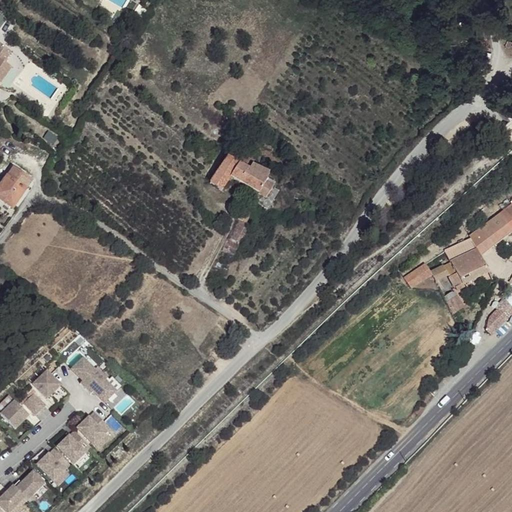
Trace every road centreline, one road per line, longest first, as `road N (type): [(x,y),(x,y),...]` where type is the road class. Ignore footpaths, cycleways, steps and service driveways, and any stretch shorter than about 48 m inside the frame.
road 1 (unclassified): [(257,342),(328,273),(438,132),(476,100)]
road 2 (residential): [(257,342),(147,256),(51,195),(32,192),(0,236)]
road 3 (unclassified): [(82,511),(257,342)]
road 4 (primary): [(511,341),(343,511)]
